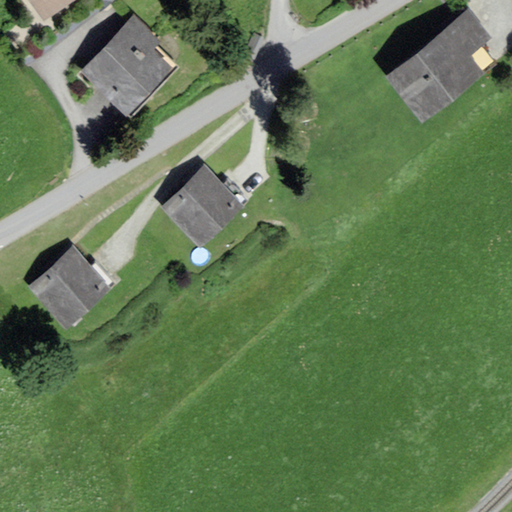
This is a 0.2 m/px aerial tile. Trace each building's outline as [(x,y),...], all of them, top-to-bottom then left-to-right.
[(25,0),(46,26),(78,0),(25,0)] [(470,0),(378,75),(419,125),(487,69),(472,49),(495,31),(470,0)] [(184,62),(135,12),(75,72),(125,121),(184,62)] [(239,206),(205,171),(167,208),(202,243),(239,206)] [(107,287),(73,252),(35,288),(68,323),(107,287)]
